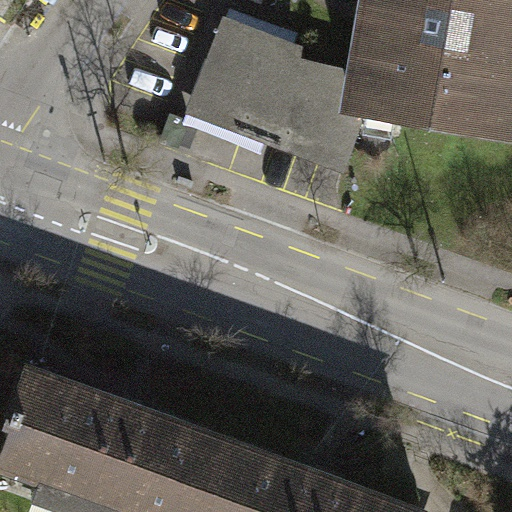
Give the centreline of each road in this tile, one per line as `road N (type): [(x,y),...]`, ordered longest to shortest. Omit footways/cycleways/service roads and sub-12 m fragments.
road 1 (tertiary): [(0,195),(511,379)]
road 2 (residential): [(85,0),(0,150)]
